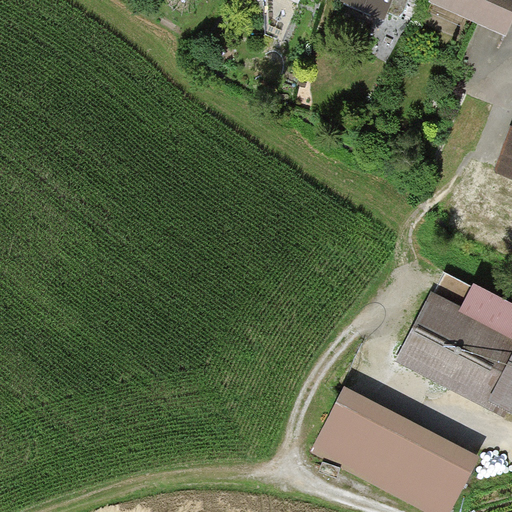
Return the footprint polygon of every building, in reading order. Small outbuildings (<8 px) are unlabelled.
[(340,0),(384,20),(388,12),(393,0),(340,0)] [(408,0),(393,0),(388,12),(401,18),(408,0)] [(511,20),(511,0),(429,0),(429,1),(431,2),(465,17),(506,35),(511,20)] [(465,17),(431,2),(422,21),(456,36),(465,17)] [(511,125),(510,125),(495,172),(511,178),(511,125)] [(511,303),(474,283),(462,306),(432,290),(395,360),(504,417),(507,410),(511,412),(511,303)] [(451,511),(481,458),(345,386),(311,452),(425,511),(451,511)]
